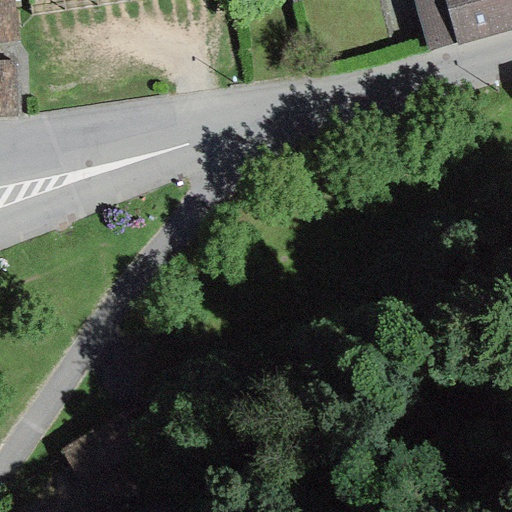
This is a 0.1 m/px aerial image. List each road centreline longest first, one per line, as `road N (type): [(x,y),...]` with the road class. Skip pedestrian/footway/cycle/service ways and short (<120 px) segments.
road 1 (residential): [(256,124),(0,228)]
road 2 (unclassified): [(511,62),(362,105),(256,124)]
road 3 (unclassified): [(256,124),(0,157)]
